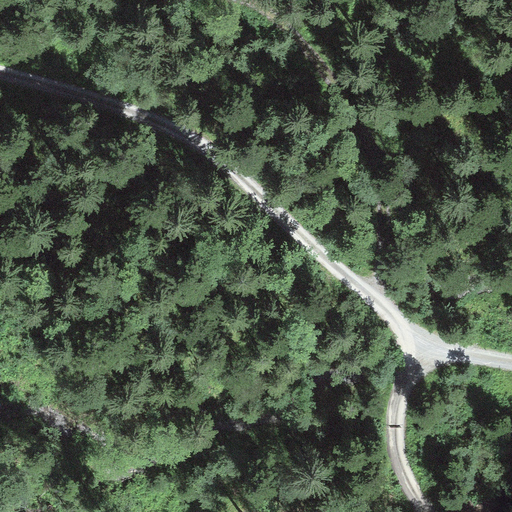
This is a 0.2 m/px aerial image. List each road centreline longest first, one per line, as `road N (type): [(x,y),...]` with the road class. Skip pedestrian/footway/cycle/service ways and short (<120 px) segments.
road 1 (track): [(511,359),(410,345),(216,148),(138,108),(0,59)]
road 2 (track): [(385,320),(380,176),(333,86),(224,0)]
road 3 (track): [(410,345),(389,424),(426,511)]
